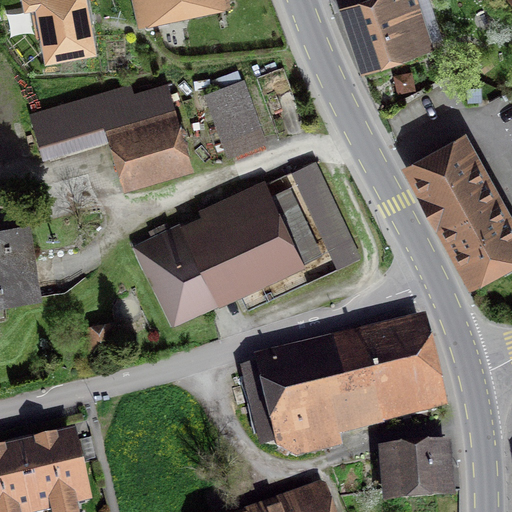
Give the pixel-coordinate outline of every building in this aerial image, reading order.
[(25,0),(27,7),(36,6),(40,32),(45,31),(50,56),(91,48),(81,0),(25,0)] [(134,0),(137,11),(189,0),(134,0)] [(372,67),(423,49),(405,0),(395,0),(353,15),(372,67)] [(243,82),(211,94),(227,138),(259,126),(243,82)] [(131,89),(34,117),(47,160),(117,139),(127,176),(183,159),(162,89),(133,98),(131,89)] [(511,104),(491,116),(504,141),(511,136),(511,104)] [(511,226),(471,149),(417,178),(472,282),(511,260),(511,226)] [(150,244),(178,308),(294,257),(266,193),(150,244)] [(29,240),(0,244),(0,305),(38,299),(29,240)] [(424,328),(246,371),(267,455),(444,411),(424,328)] [(111,329),(91,332),(97,365),(116,362),(111,329)] [(0,458),(0,511),(66,511),(78,509),(87,507),(71,441),(0,458)] [(452,449),(382,454),(386,509),(456,504),(452,449)] [(328,511),(324,499),(288,511),(328,511)]
